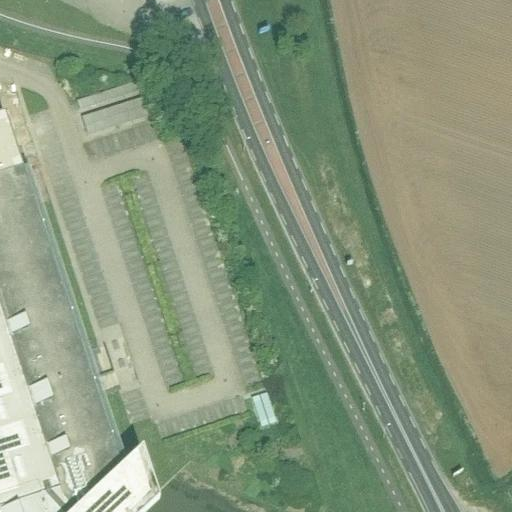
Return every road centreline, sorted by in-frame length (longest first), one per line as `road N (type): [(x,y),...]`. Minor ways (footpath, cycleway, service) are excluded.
road 1 (primary): [(197,0),(256,152),(343,313)]
road 2 (primary): [(343,313),(225,0)]
road 3 (primary): [(441,511),(343,313)]
